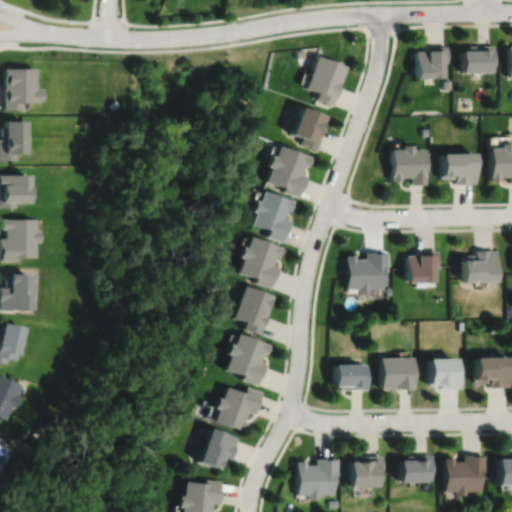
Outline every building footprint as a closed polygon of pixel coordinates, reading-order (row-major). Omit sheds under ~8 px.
[(459,48),(459,70),(493,69),(493,44),(467,44),(467,48),(459,48)] [(413,49),(414,76),(442,75),(442,61),(446,61),(446,45),(424,45),(424,49),(413,49)] [(295,50),(296,57),(304,56),(303,49),(295,50)] [(314,54),(303,86),(316,91),(314,98),(330,104),(344,64),(314,54)] [(1,66),(1,107),(19,107),(19,100),(33,100),(33,98),(40,98),(40,86),(33,86),(33,66),(1,66)] [(443,80),(443,88),(451,88),(450,80),(443,80)] [(297,104),(287,132),(299,136),(297,142),(314,148),(321,127),(318,126),(323,113),(297,104)] [(2,118),(2,125),(0,125),(0,158),(13,158),(13,151),(23,151),(23,118),(2,118)] [(487,145),(487,180),(497,180),(497,176),(507,175),(507,182),(511,182),(511,145),(511,141),(499,141),(499,145),(487,145)] [(388,147),(388,180),(399,180),(399,176),(408,176),(408,183),(424,183),(424,147),(411,147),(411,143),(400,143),(400,147),(388,147)] [(276,144),(272,155),(268,153),(264,164),(268,166),(263,180),(281,186),(280,190),(295,196),(298,189),(299,190),(304,175),(298,173),(301,164),(305,165),(308,155),(276,144)] [(439,151),(439,178),(452,178),(452,183),(466,183),(466,182),(474,182),(474,151),(439,151)] [(0,172),(0,206),(12,206),(12,200),(28,200),(28,182),(26,182),(26,172),(0,172)] [(261,189),(257,200),(253,199),(249,210),(252,211),(248,223),(266,229),(263,236),(279,241),(282,234),(287,220),(281,218),(284,209),(287,210),(291,200),(261,189)] [(0,217),(0,227),(2,227),(2,237),(0,237),(0,260),(14,260),(14,256),(33,256),(33,241),(37,241),(37,229),(33,229),(33,217),(0,217)] [(247,235),(243,246),(239,245),(236,256),(239,257),(234,271),(252,278),(251,282),(267,287),(269,280),(270,280),(275,266),(269,264),(272,255),(276,256),(279,246),(247,235)] [(459,255),(460,281),(496,280),(495,250),(487,250),(487,249),(473,249),(473,255),(459,255)] [(404,255),(404,282),(432,281),(432,266),(437,266),(437,250),(414,250),(415,254),(404,255)] [(343,254),(344,288),(355,288),(355,292),(367,292),(367,288),(382,287),(382,268),(386,268),(385,252),(377,252),(377,251),(363,251),(363,258),(353,258),(353,254),(343,254)] [(1,272),(1,286),(0,286),(0,308),(27,308),(28,273),(1,272)] [(241,284),(229,317),(242,322),(240,328),(257,334),(271,295),(241,284)] [(0,322),(0,362),(2,363),(3,358),(13,360),(14,354),(15,354),(21,326),(0,322)] [(235,333),(231,344),(227,342),(223,353),(227,355),(222,369),(240,375),(238,379),(254,385),(257,377),(258,377),(263,363),(257,361),(260,352),(264,354),(267,344),(235,333)] [(473,357),(473,382),(486,382),(486,387),(501,387),(501,386),(509,386),(508,356),(473,357)] [(378,357),(378,389),(398,388),(398,389),(413,389),(412,357),(378,357)] [(426,359),(426,384),(438,384),(438,388),(460,388),(460,370),(455,370),(455,358),(426,359)] [(331,364),(331,386),(339,386),(339,389),(365,389),(365,364),(331,364)] [(0,376),(0,419),(1,420),(8,406),(11,408),(16,397),(12,395),(17,384),(0,376)] [(223,387),(219,398),(215,397),(211,408),(215,409),(211,420),(241,431),(245,421),(242,420),(245,412),(251,414),(256,400),(258,392),(243,386),(241,393),(223,387)] [(209,428),(197,462),(218,469),(223,457),(227,459),(235,437),(209,428)] [(496,458),(497,485),(511,485),(511,453),(508,454),(508,457),(496,458)] [(397,461),(397,482),(426,482),(426,480),(431,480),(430,455),(405,456),(405,461),(397,461)] [(442,458),(443,492),(454,491),(454,495),(466,495),(466,491),(481,491),(481,472),(485,472),(485,455),(462,455),(462,461),(452,461),(452,458),(442,458)] [(347,462),(347,488),(376,487),(376,473),(381,473),(381,456),(359,456),(359,460),(348,460),(348,462),(347,462)] [(294,461),(294,495),(306,495),(306,499),(318,499),(318,495),(333,495),(332,476),(337,476),(336,458),(313,458),(313,465),(304,465),(304,461),(294,461)] [(184,481),(182,496),(178,496),(176,507),(181,507),(180,511),(209,511),(210,503),(217,504),(220,481),(202,479),(202,483),(184,481)] [(328,500),(328,508),(338,507),(338,500),(328,500)]
